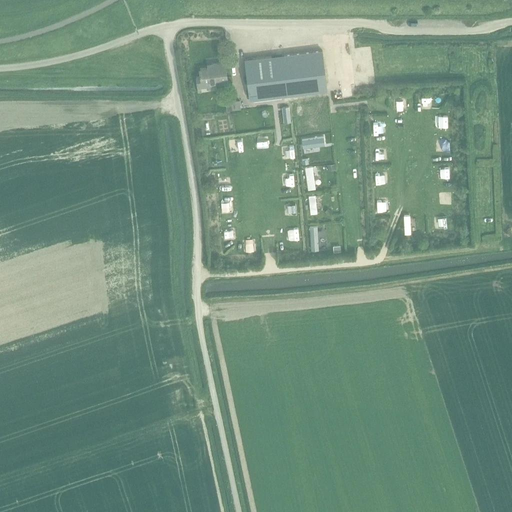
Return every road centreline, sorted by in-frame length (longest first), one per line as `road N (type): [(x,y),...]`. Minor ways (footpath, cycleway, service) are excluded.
road 1 (unclassified): [(241,511),(199,326),(200,266),(166,23)]
road 2 (unclassified): [(511,24),(397,32),(364,24),(166,23)]
road 3 (track): [(200,266),(498,238)]
road 4 (unclassified): [(166,23),(74,56),(0,67)]
